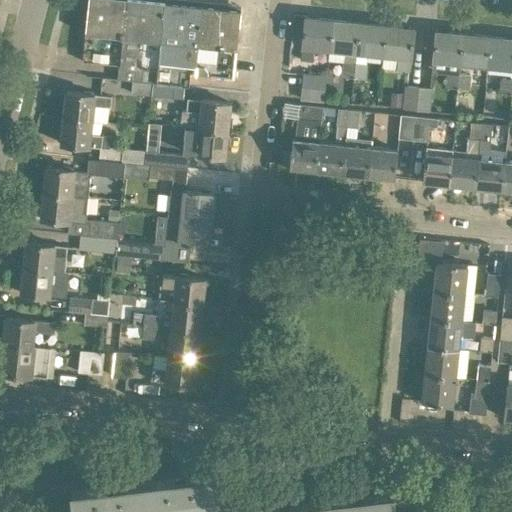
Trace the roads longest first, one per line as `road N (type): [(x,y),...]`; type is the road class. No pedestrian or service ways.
road 1 (residential): [(511,457),(224,423)]
road 2 (residential): [(511,231),(255,203)]
road 3 (residential): [(224,423),(0,401)]
road 4 (unknown): [(406,220),(387,442)]
road 5 (residential): [(224,423),(255,203)]
road 6 (residential): [(255,203),(277,0)]
road 7 (residential): [(0,195),(45,0)]
